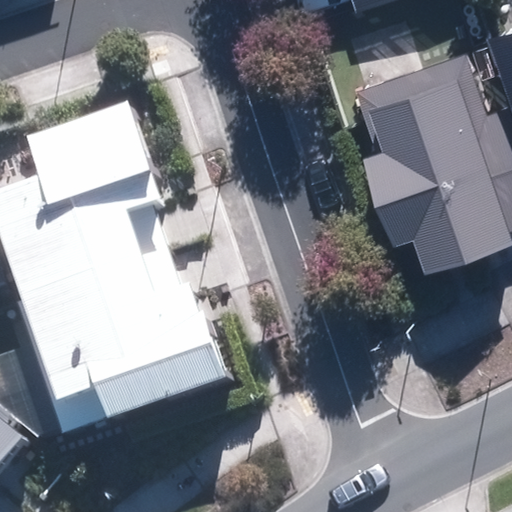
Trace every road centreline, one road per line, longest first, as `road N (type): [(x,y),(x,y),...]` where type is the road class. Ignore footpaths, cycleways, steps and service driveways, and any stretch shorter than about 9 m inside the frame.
road 1 (residential): [(212,0),(377,475)]
road 2 (tertiary): [(377,475),(511,408)]
